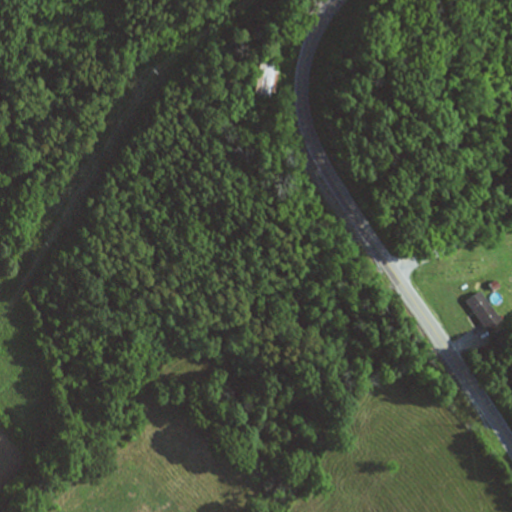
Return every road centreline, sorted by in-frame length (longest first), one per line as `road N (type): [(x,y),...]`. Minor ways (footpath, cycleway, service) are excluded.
road 1 (secondary): [(511,449),(339,191),(311,134),(305,77),(339,0)]
road 2 (residential): [(72,511),(135,396),(135,260),(96,157),(96,20)]
